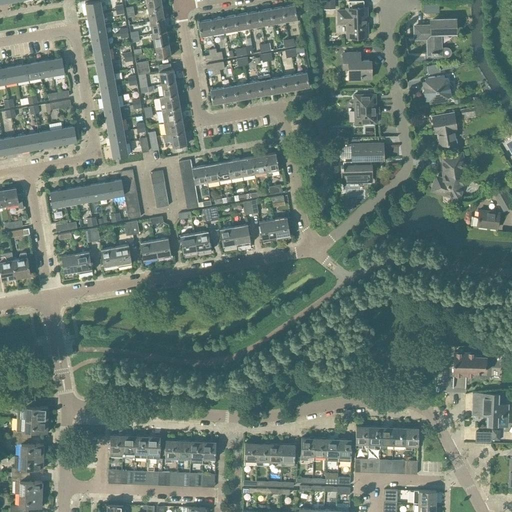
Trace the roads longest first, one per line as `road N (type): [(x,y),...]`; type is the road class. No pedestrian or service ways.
road 1 (residential): [(68,406),(237,417),(406,402),(426,409),(470,477)]
road 2 (residential): [(308,252),(281,112),(198,118),(178,6)]
road 3 (residential): [(316,253),(408,168),(382,6),(417,1)]
road 4 (residential): [(0,41),(70,30),(92,156),(28,167)]
road 5 (residential): [(308,252),(48,296)]
road 6 (residential): [(348,280),(397,260),(511,272)]
road 7 (residential): [(64,486),(215,493)]
road 8 (residential): [(48,296),(28,167)]
road 9 (residential): [(375,511),(376,477),(470,477)]
